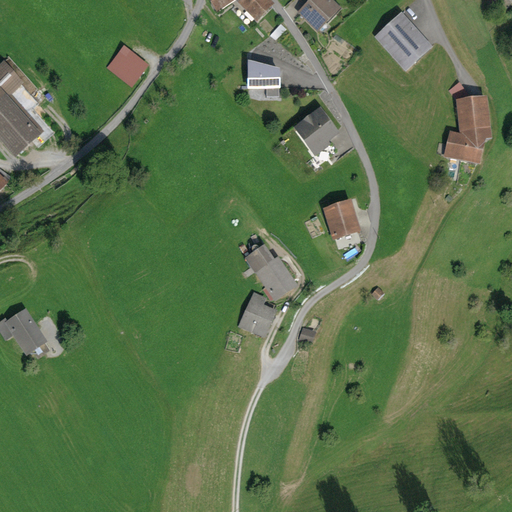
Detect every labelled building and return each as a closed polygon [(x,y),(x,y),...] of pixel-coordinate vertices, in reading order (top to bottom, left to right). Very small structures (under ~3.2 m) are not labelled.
[(279,6),(273,0),(244,0),(241,3),(260,23),(279,6)] [(340,0),(314,0),(301,12),(321,33),(348,8),(340,0)] [(407,14),(379,38),(409,72),(437,49),(407,14)] [(127,47),(109,68),(132,88),(150,67),(127,47)] [(288,67),(255,61),(253,88),(288,89),(288,67)] [(0,157),(11,170),(49,137),(0,79),(0,157)] [(469,133),(458,129),(451,157),(498,165),(503,141),(510,140),(502,97),(474,101),(464,84),(452,91),(462,103),(469,133)] [(328,108),(299,128),(318,156),(347,137),(328,108)] [(0,196),(11,185),(0,173),(0,196)] [(360,201),(331,208),(339,240),(368,233),(360,201)] [(276,242),(251,259),(282,304),(307,287),(276,242)] [(276,300),(258,293),(243,328),(274,341),(285,313),(272,308),(276,300)] [(31,312),(9,325),(29,359),(51,347),(31,312)]
